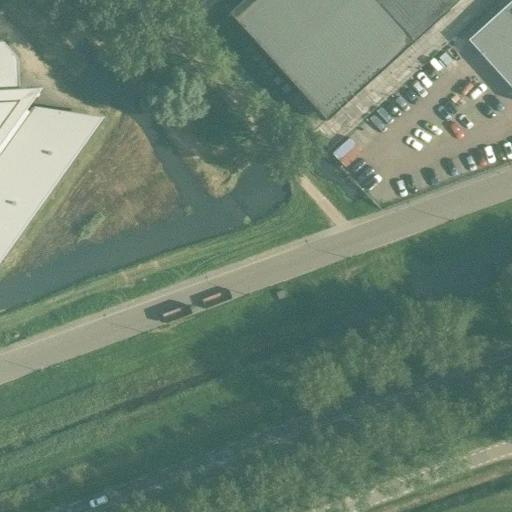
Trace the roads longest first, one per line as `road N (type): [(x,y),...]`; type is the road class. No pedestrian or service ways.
road 1 (unclassified): [(0,370),(511,178)]
road 2 (primary): [(94,511),(511,351)]
road 3 (unclassified): [(344,511),(511,449)]
